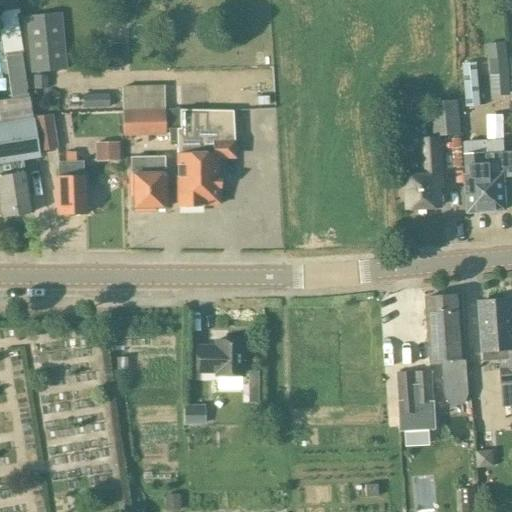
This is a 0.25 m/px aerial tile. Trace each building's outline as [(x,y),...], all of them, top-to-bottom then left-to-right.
[(68,70),(62,13),(26,16),(31,74),(68,70)] [(491,75),(509,73),(508,62),(506,42),(487,44),(490,65),(491,75)] [(466,103),(480,102),(478,61),(464,62),(466,103)] [(121,87),(122,110),(164,108),(164,86),(121,87)] [(109,108),(109,94),(82,94),(82,109),(109,108)] [(433,135),(460,133),(458,99),(430,101),(433,135)] [(164,108),(122,110),(123,136),(165,135),(165,110),(164,108)] [(232,113),(165,110),(167,130),(169,130),(169,141),(177,140),(178,152),(177,152),(178,207),(204,207),(204,205),(220,204),(219,178),(218,178),(217,154),(233,154),(232,113)] [(34,117),(39,151),(57,148),(52,114),(34,117)] [(38,156),(32,121),(0,125),(0,212),(1,218),(32,213),(26,171),(24,171),(22,159),(38,156)] [(441,187),(438,137),(423,138),(425,175),(408,176),(410,208),(439,207),(438,188),(441,187)] [(95,141),(97,160),(120,158),(119,140),(95,141)] [(506,210),(504,177),(511,176),(511,152),(504,153),(503,141),(465,143),(467,175),(469,212),(506,210)] [(167,207),(166,174),(163,174),(163,157),(130,159),(131,175),(129,175),(129,188),(133,188),(133,212),(146,212),(146,208),(167,207)] [(86,213),(85,176),(83,176),(83,162),(58,162),(59,176),(57,177),(58,214),(86,213)] [(465,403),(468,395),(461,295),(427,298),(431,361),(444,360),(446,396),(451,404),(465,403)] [(511,299),(480,302),(483,352),(484,362),(507,360),(508,367),(501,367),(504,405),(511,404),(511,299)] [(215,376),(243,377),(243,341),(216,341),(215,347),(196,347),(196,373),(215,373),(215,376)] [(433,416),(432,402),(431,370),(398,372),(400,413),(419,412),(419,416),(433,416)] [(185,404),(185,423),(205,423),(205,404),(185,404)]
